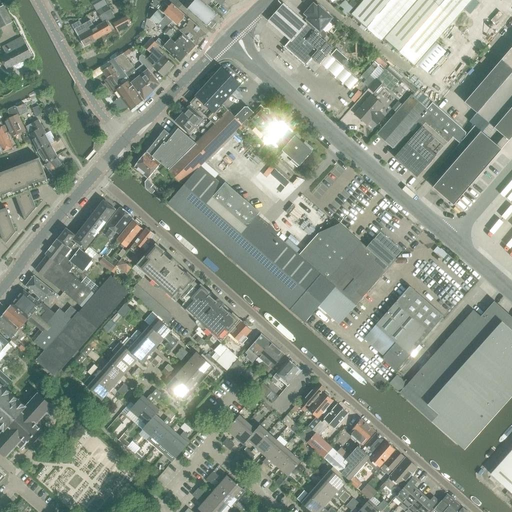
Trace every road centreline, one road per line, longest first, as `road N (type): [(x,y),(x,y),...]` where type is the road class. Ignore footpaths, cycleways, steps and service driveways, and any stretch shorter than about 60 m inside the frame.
road 1 (residential): [(95,175),(475,511)]
road 2 (tertiary): [(450,237),(231,36)]
road 3 (tertiary): [(125,140),(98,110),(38,0)]
road 4 (secondary): [(125,140),(231,36)]
road 5 (secondary): [(6,285),(95,175)]
